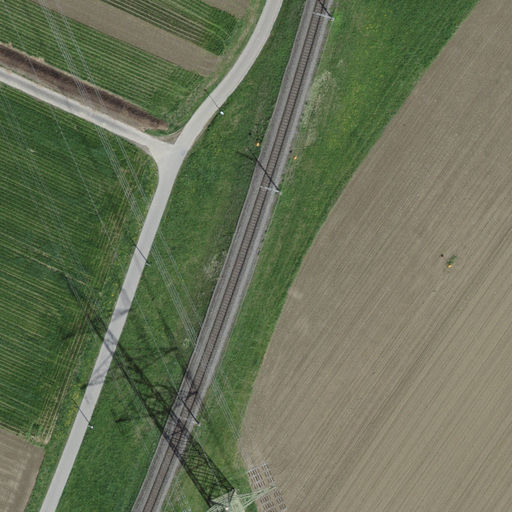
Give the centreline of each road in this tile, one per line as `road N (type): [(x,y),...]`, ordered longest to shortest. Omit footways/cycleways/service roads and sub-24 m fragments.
road 1 (track): [(176,153),(45,511)]
road 2 (track): [(0,73),(176,153)]
road 3 (track): [(176,153),(246,60),(274,0)]
